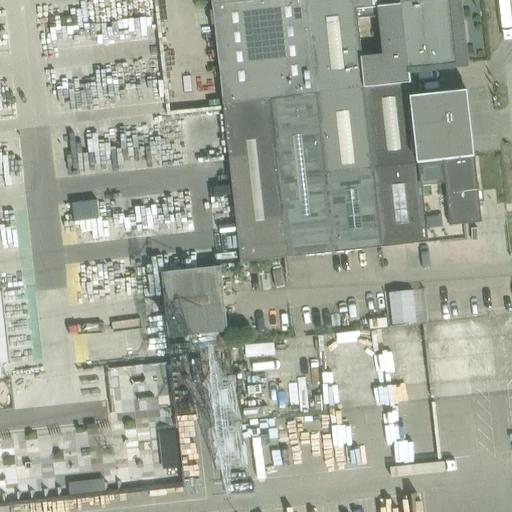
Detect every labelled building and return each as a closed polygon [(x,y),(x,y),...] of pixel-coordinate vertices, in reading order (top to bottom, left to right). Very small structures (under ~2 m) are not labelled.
[(212,0),(224,105),(270,100),(318,94),(364,89),(412,84),(411,75),(410,70),(458,65),(450,0),(212,0)] [(364,89),(318,94),(327,174),(373,169),(420,163),(413,98),(412,84),(364,89)] [(444,94),(413,98),(420,163),(432,162),(451,160),(451,159),(475,157),(468,92),(444,94)] [(318,94),(270,100),(289,258),(336,253),(327,174),(318,94)] [(224,105),(224,107),(230,158),(242,263),(289,258),(270,100),(224,105)] [(451,160),(432,162),(441,241),(465,239),(464,225),(483,223),(475,157),(451,159),(451,160)] [(420,163),(373,169),(382,248),(441,241),(432,162),(420,163)] [(373,169),(327,174),(336,253),(382,248),(373,169)] [(169,339),(209,334),(229,332),(222,267),(162,274),(169,339)] [(0,378),(3,378),(2,365),(10,364),(2,293),(4,292),(4,291),(0,291),(0,378)] [(110,341),(53,343),(54,371),(80,370),(79,354),(111,353),(110,341)]
